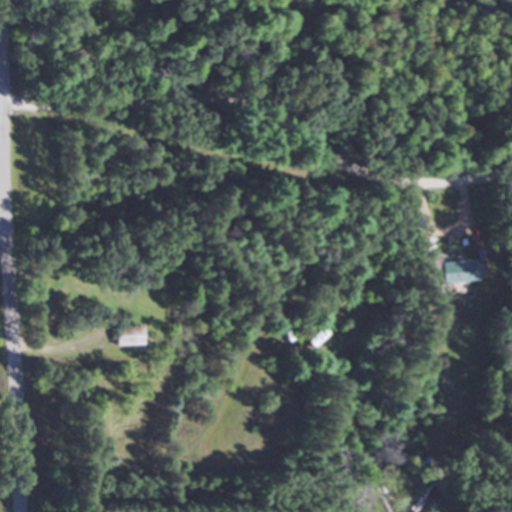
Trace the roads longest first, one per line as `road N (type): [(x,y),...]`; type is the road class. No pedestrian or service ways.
road 1 (residential): [(511,173),(416,185),(330,179),(0,99)]
road 2 (residential): [(16,511),(0,141)]
